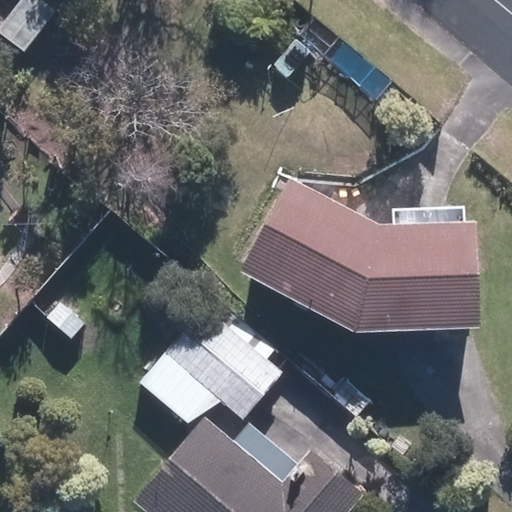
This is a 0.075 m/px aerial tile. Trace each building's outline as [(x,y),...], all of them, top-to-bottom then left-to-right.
[(60,7),(50,0),(21,0),(0,30),(0,38),(24,56),(60,7)] [(241,271),(355,331),(378,225),(291,178),(241,271)] [(478,222),(378,225),(355,331),(480,328),(478,222)] [(247,419),(284,372),(204,307),(141,385),(188,423),(223,400),(247,419)] [(203,417),(134,500),(148,511),(345,511),(362,492),(310,450),(298,464),(250,425),(235,444),(203,417)]
